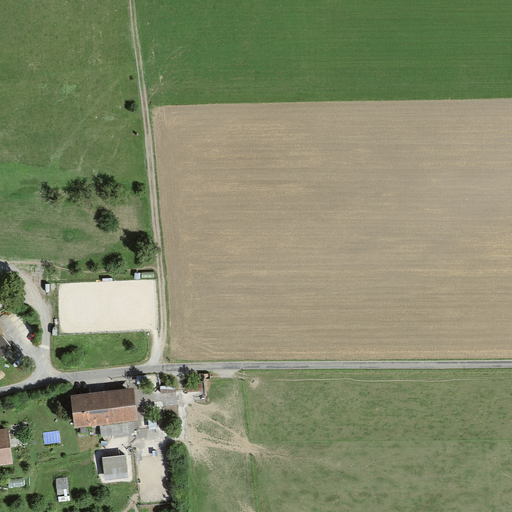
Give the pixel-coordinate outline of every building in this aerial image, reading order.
[(202,380),(188,381),(189,390),(203,389),(202,380)] [(161,384),(161,392),(176,391),(176,383),(161,384)] [(133,387),(73,394),(76,423),(137,417),(133,387)] [(0,460),(11,459),(7,427),(0,427),(0,460)] [(125,453),(103,455),(104,471),(127,468),(125,453)] [(55,493),(69,492),(67,476),(54,478),(55,493)]
